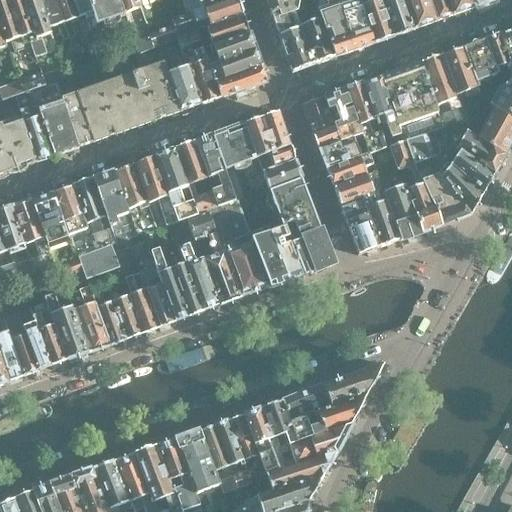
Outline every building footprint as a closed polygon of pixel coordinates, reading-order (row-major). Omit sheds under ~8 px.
[(34,33),(22,0),(12,0),(6,0),(7,2),(22,45),(27,43),(25,37),(33,34),(34,33)] [(51,36),(49,28),(38,0),(22,0),(34,33),(33,34),(36,42),(29,45),(30,48),(34,60),(36,60),(41,75),(43,81),(56,77),(42,39),(51,36)] [(69,37),(55,0),(38,0),(49,28),(57,25),(63,41),(69,39),(69,37)] [(77,18),(70,0),(55,0),(69,37),(75,35),(70,20),(77,18)] [(110,63),(96,26),(86,0),(70,0),(77,18),(95,68),(110,63)] [(125,14),(119,0),(86,0),(96,26),(125,16),(125,14)] [(138,4),(136,0),(119,0),(125,14),(140,9),(138,4)] [(183,0),(188,13),(193,12),(225,0),(183,0)] [(243,16),(239,6),(237,0),(225,0),(193,12),(197,25),(206,21),(209,28),(243,16)] [(300,27),(290,0),(264,0),(278,36),(299,28),(300,27)] [(353,52),(335,0),(324,0),(329,11),(319,14),(320,20),(321,20),(334,58),(353,52)] [(373,45),(360,7),(358,2),(348,5),(346,0),(335,0),(353,52),(373,45)] [(392,38),(378,0),(370,0),(371,3),(360,7),(373,45),(392,38)] [(414,30),(403,0),(378,0),(392,38),(414,31),(414,30)] [(453,17),(446,0),(403,0),(414,30),(453,17)] [(474,9),(471,0),(446,0),(453,17),(468,11),(474,9)] [(495,2),(494,0),(471,0),(474,9),(495,2)] [(14,53),(30,48),(29,45),(28,43),(27,43),(22,45),(7,2),(0,4),(0,27),(7,48),(20,84),(24,94),(30,92),(45,86),(43,81),(41,75),(24,81),(14,53)] [(200,31),(197,25),(193,12),(188,13),(189,15),(172,21),(176,30),(174,31),(177,40),(200,31)] [(183,58),(203,51),(249,34),(243,16),(209,28),(200,31),(177,40),(183,58)] [(321,20),(320,20),(300,27),(299,28),(313,65),(334,58),(321,20)] [(3,90),(0,80),(0,50),(7,48),(0,27),(0,95),(2,102),(12,98),(24,94),(20,84),(3,90)] [(313,65),(299,28),(278,36),(292,73),(313,65)] [(511,30),(497,36),(505,58),(511,55),(511,30)] [(177,40),(174,31),(151,39),(154,48),(156,47),(177,40)] [(260,67),(254,50),(249,34),(203,51),(214,83),(260,67)] [(505,58),(497,36),(484,41),(463,49),(462,49),(475,85),(497,78),(494,69),(507,64),(505,58)] [(200,106),(183,58),(177,40),(156,47),(162,64),(180,113),(200,106)] [(478,92),(475,85),(462,49),(441,56),(441,57),(456,99),(478,92)] [(247,94),(246,91),(262,85),(265,80),(260,67),(214,83),(203,51),(183,58),(200,106),(220,100),(236,94),(237,98),(247,94)] [(511,55),(505,58),(507,64),(511,67),(511,71),(510,75),(511,76),(505,86),(504,85),(492,106),(497,110),(511,118),(511,55)] [(456,99),(441,57),(420,65),(436,110),(447,106),(450,113),(438,118),(443,129),(464,122),(456,99)] [(180,113),(162,64),(119,79),(136,128),(180,113)] [(443,129),(438,118),(436,110),(420,65),(379,79),(399,134),(402,143),(405,142),(425,135),(443,129)] [(136,128),(119,79),(76,94),(93,143),(136,128)] [(399,134),(379,79),(362,85),(374,118),(382,115),(390,137),(399,134)] [(78,149),(60,100),(54,83),(45,86),(30,92),(35,107),(39,118),(53,158),(53,157),(78,149)] [(374,120),(374,118),(362,85),(345,91),(361,136),(368,156),(368,155),(385,150),(380,135),(371,138),(366,123),(374,120)] [(361,136),(345,91),(323,98),(334,129),(339,143),(340,143),(361,136)] [(53,158),(39,118),(29,122),(25,111),(35,107),(30,92),(24,94),(12,98),(21,121),(36,163),(53,158)] [(93,143),(76,94),(60,100),(78,149),(93,143)] [(334,129),(323,98),(302,105),(313,137),(334,129)] [(510,143),(511,139),(511,118),(497,110),(478,143),(502,156),(506,159),(509,155),(505,152),(505,151),(509,143),(510,143)] [(289,147),(283,133),(277,114),(245,126),(245,127),(256,159),(261,172),(293,160),(289,147)] [(0,175),(36,163),(21,121),(3,128),(1,123),(0,123),(0,175)] [(261,172),(256,159),(245,127),(211,139),(235,204),(238,202),(254,197),(251,187),(247,177),(261,172)] [(339,143),(334,129),(313,137),(318,150),(339,143)] [(502,156),(478,143),(463,134),(452,153),(456,155),(491,175),(502,156)] [(460,176),(449,167),(434,156),(432,156),(425,135),(405,142),(416,169),(427,166),(437,179),(438,178),(469,216),(480,196),(460,176)] [(368,156),(361,136),(340,143),(339,143),(318,150),(326,170),(368,156)] [(235,204),(211,139),(211,138),(195,144),(208,180),(213,193),(218,210),(235,204)] [(439,227),(416,169),(405,142),(402,143),(389,148),(396,170),(404,168),(412,186),(403,189),(419,234),(439,227)] [(193,185),(208,180),(195,144),(174,151),(190,197),(193,204),(197,217),(208,213),(218,210),(213,193),(198,199),(193,185)] [(190,197),(174,151),(154,158),(177,224),(187,221),(197,217),(193,204),(180,209),(177,202),(190,197)] [(367,177),(364,169),(372,167),(368,155),(368,156),(326,170),(333,188),(333,189),(367,177)] [(480,196),(491,175),(456,155),(449,167),(460,176),(480,196)] [(177,224),(154,158),(153,159),(133,166),(147,203),(157,200),(165,221),(167,228),(177,224)] [(300,179),(293,160),(261,172),(247,177),(251,187),(265,182),(268,191),(300,179)] [(147,203),(133,166),(133,165),(113,173),(127,213),(132,226),(137,239),(157,232),(155,225),(147,203)] [(469,216),(438,178),(437,179),(427,166),(416,169),(439,227),(441,226),(441,225),(445,224),(446,225),(463,218),(467,216),(467,217),(469,216)] [(127,213),(113,173),(92,180),(116,246),(117,246),(119,252),(130,248),(128,242),(137,239),(132,226),(122,227),(118,216),(127,213)] [(375,174),(367,177),(333,189),(339,207),(340,207),(361,199),(372,195),(381,192),(375,174)] [(333,266),(316,222),(300,179),(268,191),(265,182),(251,187),(254,197),(256,196),(270,234),(285,228),(303,277),(304,276),(304,277),(333,266)] [(116,246),(92,180),(72,187),(96,254),(112,248),(116,246)] [(419,234),(403,189),(402,185),(381,192),(384,200),(398,241),(412,236),(412,235),(417,233),(417,234),(419,234)] [(96,254),(72,187),(52,194),(76,261),(79,260),(96,254)] [(69,244),(52,195),(31,202),(48,251),(69,244)] [(398,241),(384,200),(375,203),(372,195),(361,199),(367,215),(379,249),(391,244),(396,242),(398,241)] [(287,283),(270,234),(256,196),(254,197),(238,202),(269,289),(287,283)] [(367,215),(361,199),(340,207),(345,223),(367,215)] [(31,202),(31,201),(11,208),(25,248),(34,245),(39,258),(29,262),(34,276),(55,268),(48,251),(31,202)] [(269,289),(238,202),(235,204),(218,210),(208,213),(221,249),(232,245),(236,254),(224,258),(239,299),(269,289)] [(25,248),(11,208),(0,211),(0,229),(8,252),(13,266),(18,281),(34,276),(29,262),(19,266),(14,252),(25,248)] [(239,299),(224,258),(223,259),(220,249),(221,249),(208,213),(197,217),(187,221),(195,243),(207,239),(214,257),(201,261),(217,307),(232,301),(234,306),(240,303),(239,299)] [(379,249),(367,215),(345,223),(357,256),(375,250),(379,249)] [(167,228),(165,221),(155,225),(157,232),(167,228)] [(303,277),(285,228),(270,234),(287,283),(303,277)] [(0,255),(8,252),(0,229),(0,286),(0,288),(18,281),(13,266),(1,270),(0,265),(0,255)] [(507,241),(504,245),(479,287),(491,294),(511,257),(511,236),(511,237),(510,238),(507,241)] [(120,270),(112,248),(96,254),(79,260),(83,273),(86,281),(120,270)] [(217,307),(201,261),(194,264),(188,249),(180,252),(185,265),(202,313),(217,307)] [(188,318),(171,270),(166,272),(159,252),(149,255),(155,270),(157,278),(160,287),(173,323),(174,323),(188,318)] [(110,347),(96,309),(93,301),(90,292),(89,288),(80,292),(80,293),(71,296),(65,280),(83,273),(79,260),(76,261),(56,268),(71,309),(87,354),(110,347)] [(202,313),(185,265),(171,270),(188,318),(202,313)] [(173,323),(160,287),(151,290),(149,285),(153,284),(151,281),(157,278),(155,270),(139,276),(145,292),(158,329),(172,324),(173,323)] [(141,340),(126,298),(118,276),(104,281),(106,286),(126,341),(131,339),(133,343),(141,340)] [(158,329),(145,292),(136,295),(130,279),(125,281),(144,334),(158,329)] [(126,341),(106,286),(90,292),(93,301),(103,298),(104,302),(107,301),(109,304),(96,309),(110,347),(115,345),(116,349),(124,346),(122,342),(126,341)] [(87,354),(71,309),(60,313),(54,297),(44,300),(46,305),(50,317),(54,327),(66,361),(87,354)] [(66,361),(54,327),(46,329),(43,320),(50,317),(46,305),(30,310),(35,323),(51,367),(52,371),(57,369),(55,365),(66,361)] [(304,310),(257,328),(262,340),(309,323),(314,321),(317,318),(318,317),(320,314),(320,312),(319,310),(315,309),(313,309),(309,309),(304,310)] [(51,367),(35,323),(30,325),(25,312),(18,315),(38,372),(51,367)] [(38,372),(18,315),(3,320),(8,334),(18,330),(21,339),(11,343),(23,377),(38,372)] [(23,377),(11,343),(8,334),(0,336),(0,358),(9,382),(23,377)] [(165,377),(166,376),(210,360),(212,360),(213,359),(215,357),(216,356),(216,354),(217,352),(217,351),(216,350),(215,349),(213,348),(212,347),(210,347),(209,347),(207,347),(161,364),(160,365),(159,366),(158,367),(157,368),(157,369),(156,370),(157,372),(157,373),(158,374),(159,375),(160,376),(161,376),(162,377),(164,377),(165,377)] [(0,385),(9,382),(0,358),(0,385)] [(365,397),(370,387),(382,366),(381,365),(322,387),(330,409),(365,397)] [(330,409),(322,387),(306,393),(304,389),(303,389),(303,390),(299,391),(298,391),(299,396),(281,403),(280,403),(288,425),(304,419),(313,416),(330,409)] [(396,472),(397,470),(438,401),(420,393),(378,463),(377,464),(377,466),(377,468),(378,469),(379,471),(379,472),(381,473),(382,474),(383,475),(385,476),(387,476),(388,476),(390,475),(392,475),(393,474),(395,473),(396,472)] [(349,425),(356,412),(365,397),(330,409),(313,416),(317,427),(308,430),(304,419),(288,425),(296,445),(349,425)] [(288,425),(280,403),(280,402),(278,398),(271,401),(272,405),(259,410),(270,438),(274,437),(276,442),(287,439),(290,447),(296,445),(288,425)] [(0,436),(51,419),(61,406),(46,405),(0,421),(0,436)] [(270,438),(259,410),(242,417),(252,445),(270,438)] [(254,449),(252,445),(242,417),(227,422),(251,485),(265,479),(258,460),(253,462),(249,451),(254,449)] [(251,485),(227,422),(213,428),(236,490),(251,485)] [(334,454),(336,450),(335,450),(338,446),(339,444),(341,440),(349,425),(296,445),(290,447),(279,451),(276,442),(274,437),(270,438),(252,445),(254,449),(258,460),(265,479),(334,454)] [(236,490),(213,428),(199,433),(222,495),(236,490)] [(203,511),(202,508),(207,506),(202,493),(213,489),(218,505),(225,502),(222,495),(199,433),(173,442),(197,507),(198,511),(203,511)] [(182,511),(197,507),(173,442),(155,448),(179,511),(182,511)] [(179,511),(155,448),(134,456),(154,511),(179,511)] [(322,476),(323,474),(334,454),(265,479),(271,495),(322,476)] [(154,511),(134,456),(113,464),(128,503),(138,500),(142,511),(154,511)] [(128,503),(113,464),(99,469),(98,465),(91,467),(92,471),(107,511),(117,511),(116,508),(128,503)] [(107,511),(92,471),(71,479),(70,479),(49,487),(58,511),(107,511)] [(228,511),(280,511),(307,502),(312,504),(314,499),(310,496),(315,489),(314,488),(317,483),(318,483),(322,476),(271,495),(256,501),(258,504),(239,511),(233,498),(239,496),(236,490),(222,495),(225,502),(228,511)] [(355,511),(372,511),(379,490),(379,487),(379,485),(378,484),(375,481),(373,480),(371,480),(367,481),(366,481),(365,483),(363,486),(355,511)] [(58,511),(49,487),(31,493),(38,511),(58,511)] [(38,511),(31,493),(20,497),(19,494),(13,496),(14,500),(18,511),(38,511)] [(18,511),(14,500),(0,505),(0,511),(18,511)] [(306,511),(307,502),(280,511),(306,511)]
